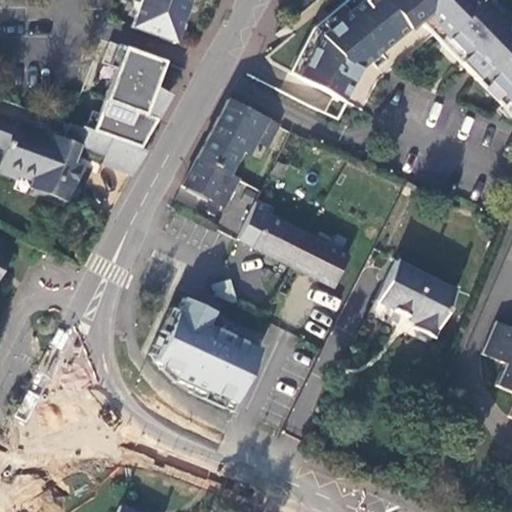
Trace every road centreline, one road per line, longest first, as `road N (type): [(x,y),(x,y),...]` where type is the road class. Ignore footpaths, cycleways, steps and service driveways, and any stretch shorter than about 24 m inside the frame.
road 1 (tertiary): [(259,0),(51,393)]
road 2 (tertiary): [(322,511),(51,393)]
